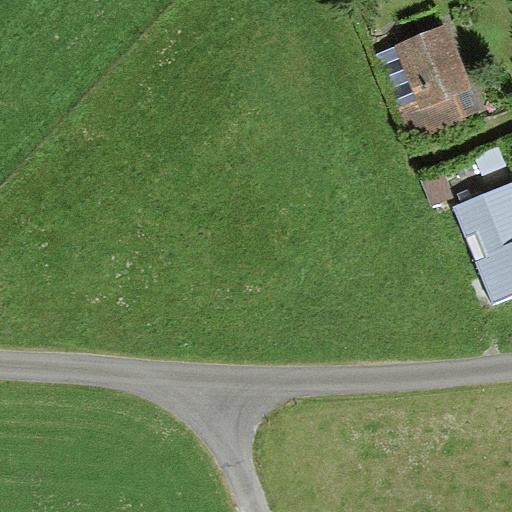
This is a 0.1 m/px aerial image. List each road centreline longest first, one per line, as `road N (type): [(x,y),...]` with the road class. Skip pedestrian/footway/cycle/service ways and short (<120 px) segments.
road 1 (track): [(261,511),(213,386),(511,375)]
road 2 (residential): [(213,386),(0,373)]
